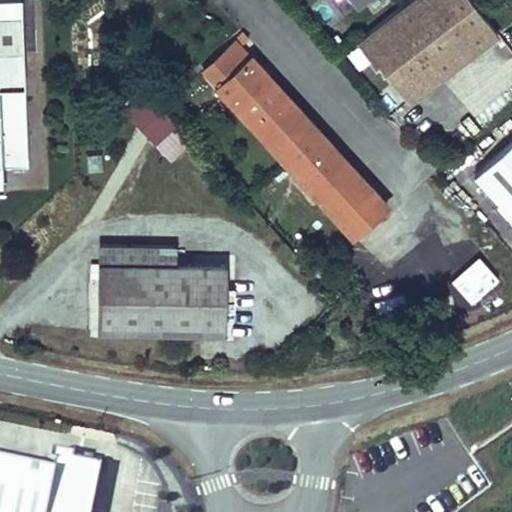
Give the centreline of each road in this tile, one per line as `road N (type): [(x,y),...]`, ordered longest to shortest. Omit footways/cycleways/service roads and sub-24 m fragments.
road 1 (tertiary): [(0,372),(203,407)]
road 2 (tertiary): [(323,404),(439,376),(511,347)]
road 3 (tertiary): [(203,407),(323,404)]
